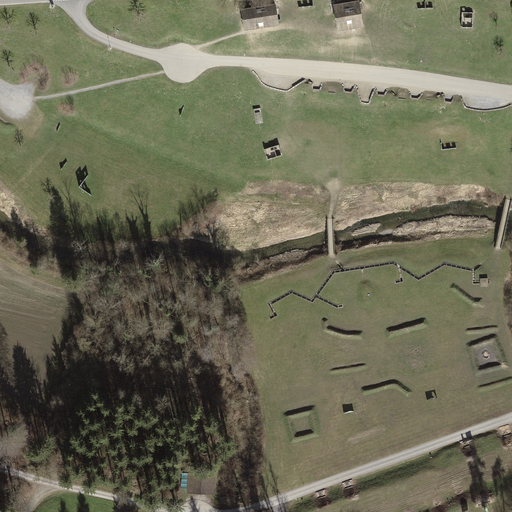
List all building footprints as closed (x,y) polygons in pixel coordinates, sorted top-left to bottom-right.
[(359,1),(334,5),(338,30),(363,26),(359,1)] [(275,5),(242,10),(245,30),(279,24),(275,5)] [(462,12),(461,27),(473,28),(473,12),(462,12)] [(264,149),(267,160),(282,155),(279,144),(264,149)] [(488,279),(480,279),(481,287),(488,286),(488,279)] [(215,475),(189,473),(188,489),(214,491),(215,475)]
